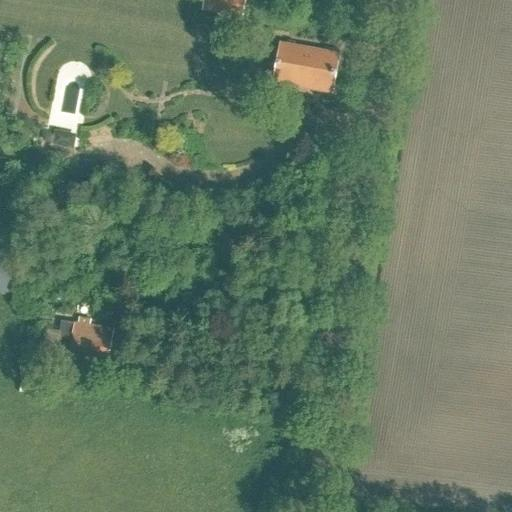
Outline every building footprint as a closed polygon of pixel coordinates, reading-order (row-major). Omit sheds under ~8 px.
[(203,0),(201,12),(241,19),(244,0),(203,0)] [(279,46),(272,85),(330,96),(337,56),(279,46)] [(77,135),(54,131),(53,135),(46,134),(44,144),(74,150),(77,135)] [(217,228),(214,260),(247,263),(250,231),(217,228)] [(0,253),(0,292),(20,291),(18,252),(0,253)] [(65,350),(74,324),(60,319),(51,345),(65,350)] [(75,324),(70,361),(109,366),(114,330),(75,324)]
